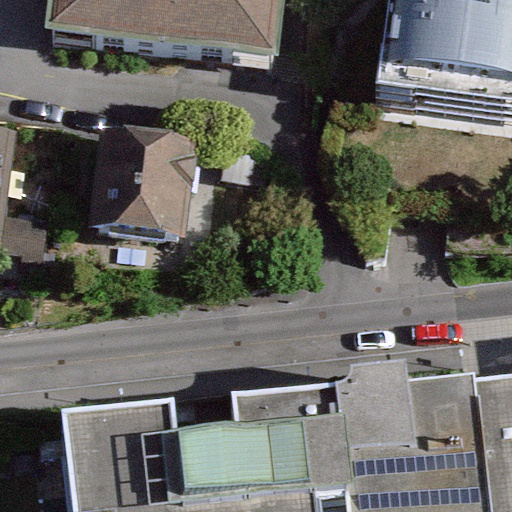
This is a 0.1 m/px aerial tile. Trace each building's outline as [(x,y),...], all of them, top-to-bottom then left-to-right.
[(281,0),(56,0),(51,39),(274,66),(281,0)] [(511,0),(399,0),(388,84),(511,102),(511,0)] [(0,243),(14,139),(0,137),(0,243)] [(98,241),(185,250),(194,160),(107,151),(98,241)] [(511,511),(511,383),(397,397),(395,381),(342,388),(344,402),(234,416),(239,457),(166,466),(161,427),(68,438),(77,511),(511,511)]
